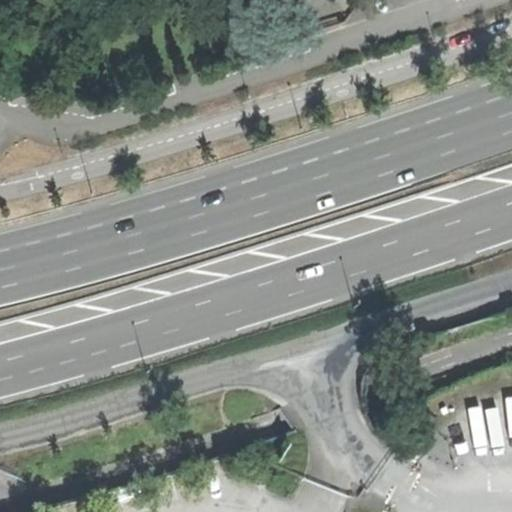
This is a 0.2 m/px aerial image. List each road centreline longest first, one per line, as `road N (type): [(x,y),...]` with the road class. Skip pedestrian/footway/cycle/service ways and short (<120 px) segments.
road 1 (tertiary): [(511,31),(0,192)]
road 2 (trunk): [(0,354),(511,194)]
road 3 (secondary): [(0,370),(511,213)]
road 4 (residential): [(0,441),(511,284)]
road 5 (unclassified): [(486,0),(98,126),(3,118)]
road 6 (trunk): [(511,118),(165,233)]
road 7 (trunk): [(165,233),(0,277)]
road 8 (secondary): [(165,233),(0,251)]
